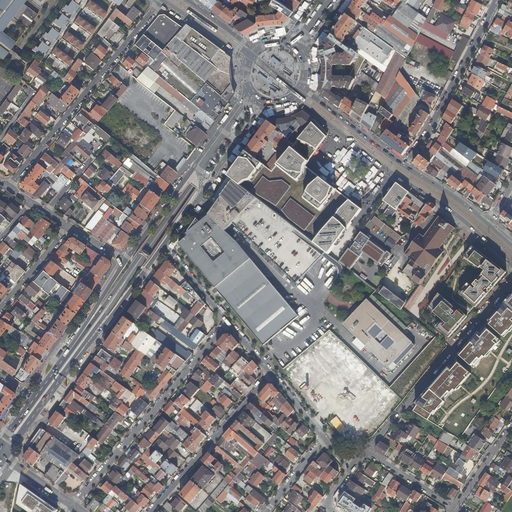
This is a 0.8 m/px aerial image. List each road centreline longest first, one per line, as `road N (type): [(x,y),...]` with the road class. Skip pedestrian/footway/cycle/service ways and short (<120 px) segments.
road 1 (primary): [(86,344),(332,0)]
road 2 (primary): [(326,0),(82,331)]
road 3 (residential): [(8,188),(162,0)]
road 4 (residential): [(72,504),(228,321)]
road 5 (residential): [(511,281),(366,450)]
road 6 (primary): [(249,90),(123,261)]
road 7 (residential): [(495,0),(402,164)]
road 8 (residential): [(149,511),(270,372)]
road 9 (primary): [(165,245),(263,100)]
road 10 (primary): [(394,174),(458,215),(511,264)]
road 11 (primary): [(4,456),(86,344)]
road 12 (primary): [(402,164),(299,85)]
road 13 (primary): [(291,95),(394,174)]
road 14 (primary): [(86,344),(165,245)]
